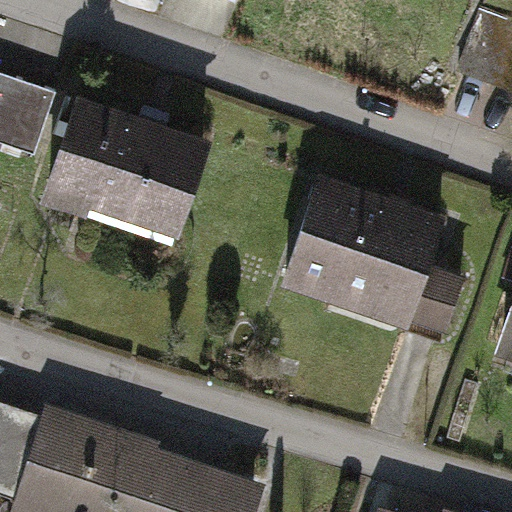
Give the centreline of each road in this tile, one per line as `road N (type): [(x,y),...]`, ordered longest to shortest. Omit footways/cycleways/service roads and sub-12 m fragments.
road 1 (residential): [(511,492),(0,332)]
road 2 (residential): [(18,0),(175,46),(511,166)]
